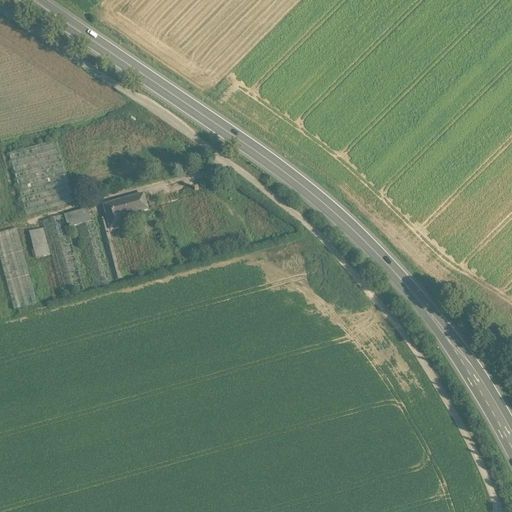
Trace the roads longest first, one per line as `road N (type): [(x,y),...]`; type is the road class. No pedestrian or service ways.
road 1 (primary): [(35,0),(251,147),(388,262),(454,344),(511,444)]
road 2 (track): [(0,9),(265,193)]
road 3 (track): [(0,229),(229,167)]
road 4 (track): [(124,111),(0,147)]
